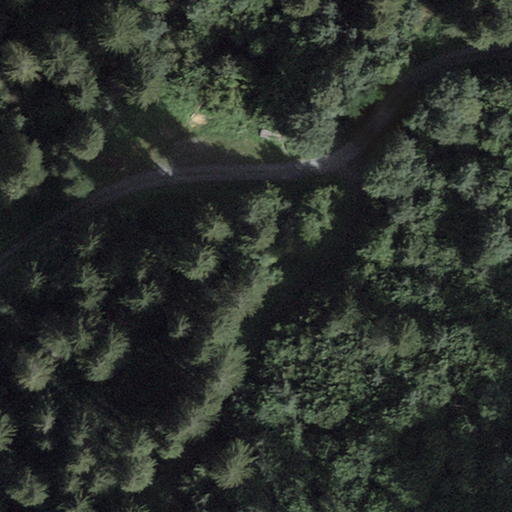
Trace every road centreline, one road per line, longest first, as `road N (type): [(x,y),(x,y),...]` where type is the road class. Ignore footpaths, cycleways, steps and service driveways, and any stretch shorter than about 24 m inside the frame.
road 1 (track): [(0,258),(93,202),(317,171),(354,154),(442,55),(511,49)]
road 2 (track): [(317,171),(362,201),(364,217),(239,358),(167,511)]
